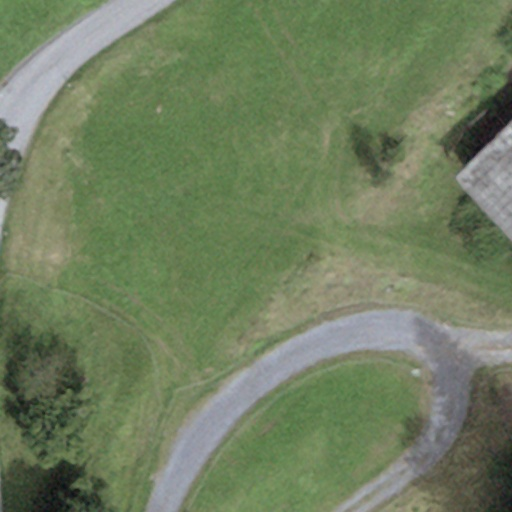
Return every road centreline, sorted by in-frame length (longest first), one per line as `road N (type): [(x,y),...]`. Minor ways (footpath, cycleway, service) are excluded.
road 1 (unclassified): [(164,511),(204,440),(277,363),(364,332),(426,342),(444,361),(449,383),(427,448),(349,511)]
road 2 (tertiary): [(139,0),(47,64),(0,124)]
